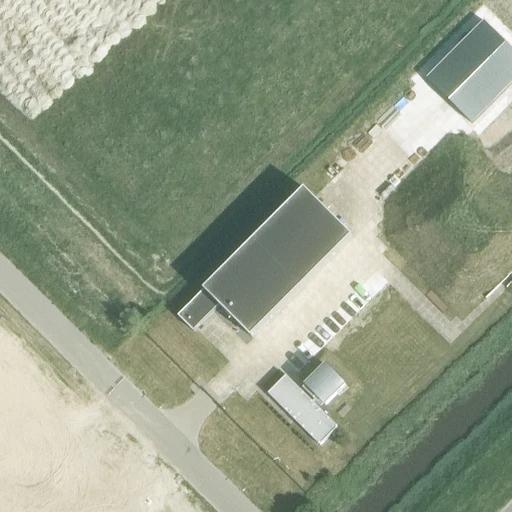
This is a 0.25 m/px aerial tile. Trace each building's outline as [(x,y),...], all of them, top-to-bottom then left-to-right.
[(331,0),(132,0),(265,133),(364,33),(331,0)] [(426,79),(471,123),(511,82),(511,49),(484,21),(426,79)] [(209,266),(218,275),(177,317),(225,364),(352,236),(304,189),(275,218),(266,209),(209,266)] [(435,263),(412,286),(449,323),(472,300),(435,263)] [(317,397),(325,405),(345,385),(325,365),(300,390),(311,402),(317,397)] [(300,390),(285,376),(267,394),(319,446),(337,428),(311,402),(300,390)]
